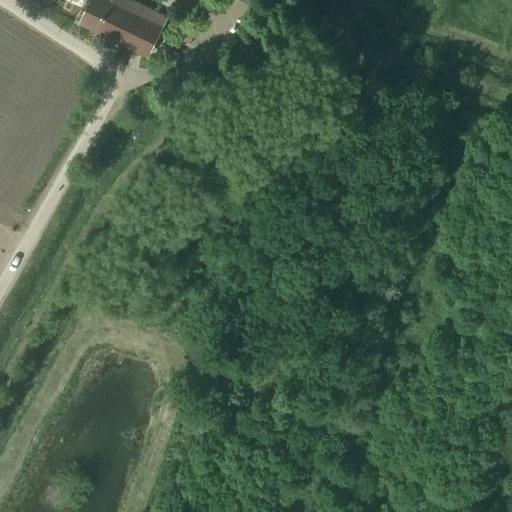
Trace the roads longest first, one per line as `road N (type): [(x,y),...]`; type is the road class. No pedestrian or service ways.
road 1 (track): [(134,511),(179,375),(216,356),(235,330),(265,238),(344,125),(355,59),(335,33)]
road 2 (track): [(0,388),(115,188),(137,165),(335,33),(358,0)]
road 3 (unclassified): [(3,0),(86,53),(113,87),(0,288)]
road 4 (track): [(356,8),(511,54)]
